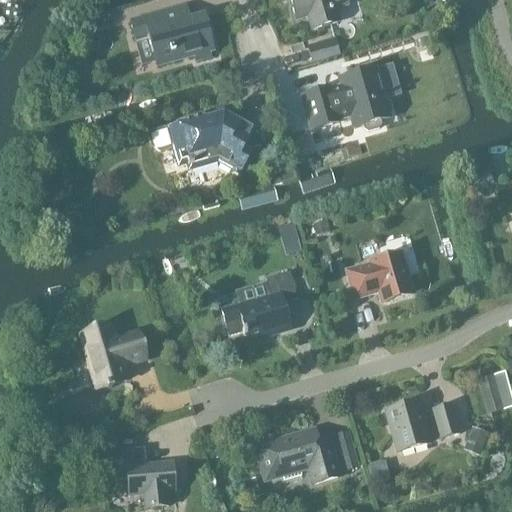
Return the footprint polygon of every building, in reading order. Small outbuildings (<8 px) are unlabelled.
[(337,24),(332,6),(346,2),(345,0),(289,0),(296,21),(310,17),(314,31),(337,24)] [(147,19),(129,24),(135,43),(153,38),(159,63),(173,59),(174,63),(194,58),(195,63),(210,59),(209,54),(213,53),(203,18),(182,24),(179,10),(147,19)] [(335,41),(308,49),(312,64),(339,57),(335,41)] [(385,103),(375,70),(339,81),(341,89),(329,92),(329,90),(301,98),(311,133),(339,125),(338,123),(350,119),(353,131),(363,128),(364,132),(368,134),(379,131),(381,127),(380,123),(389,120),(388,117),(391,113),(388,105),(385,103)] [(285,109),(294,142),(304,139),(295,107),(285,109)] [(165,129),(146,135),(150,149),(160,154),(174,150),(176,158),(179,164),(181,165),(185,165),(217,156),(220,165),(231,171),(234,165),(245,171),(258,150),(246,143),(252,133),(252,131),(251,130),(231,119),(230,119),(224,116),(213,119),(213,118),(211,118),(168,130),(165,131),(165,129)] [(132,134),(123,136),(124,143),(134,140),(132,134)] [(299,144),(293,155),(303,161),(310,151),(299,144)] [(365,159),(370,174),(399,164),(394,149),(365,159)] [(241,213),(278,203),(274,187),(236,197),(241,213)] [(328,223),(314,227),(316,238),(330,234),(328,223)] [(295,227),(278,232),(286,257),(303,252),(295,227)] [(413,296),(401,255),(369,264),(370,267),(346,273),(354,301),(371,296),(371,294),(378,292),(381,305),(413,296)] [(276,335),(290,331),(283,305),(297,301),(289,274),(266,281),(271,299),(220,314),(227,339),(242,334),(243,338),(245,337),(247,344),(267,338),(267,336),(276,334),(276,335)] [(110,328),(81,337),(84,349),(97,391),(107,388),(107,391),(112,389),(112,387),(127,382),(124,376),(126,375),(130,367),(130,366),(145,361),(138,335),(115,342),(114,340),(110,328)] [(511,403),(504,375),(478,382),(488,417),(511,410),(511,403)] [(421,417),(417,403),(386,412),(398,455),(430,446),(427,438),(439,434),(441,441),(460,436),(452,407),(432,412),(433,414),(421,417)] [(54,413),(38,417),(41,427),(57,423),(54,413)] [(471,429),(462,452),(478,458),(487,436),(471,429)] [(338,473),(329,441),(317,444),(314,432),(253,449),(263,485),(282,479),(283,483),(301,478),(300,472),(308,470),(312,484),(331,479),(330,476),(338,473)] [(347,435),(333,439),(343,473),(357,469),(347,435)] [(146,468),(144,450),(111,453),(113,482),(127,481),(129,498),(144,496),(146,511),(168,509),(167,494),(174,494),(172,466),(146,468)]
